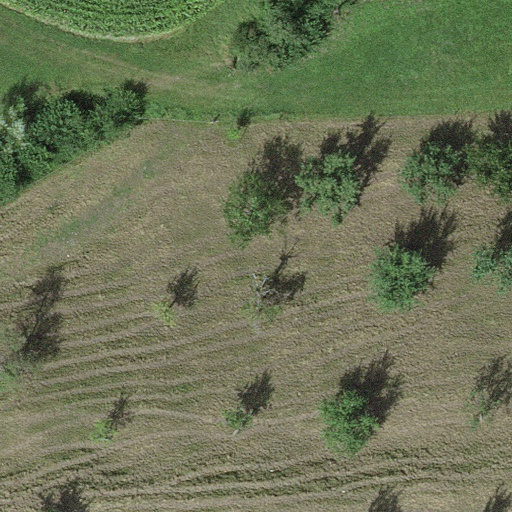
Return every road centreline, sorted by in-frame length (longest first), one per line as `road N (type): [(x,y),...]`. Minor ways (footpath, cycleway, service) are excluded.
road 1 (track): [(511,82),(190,102),(77,72),(0,37)]
road 2 (track): [(190,102),(133,190),(0,282)]
